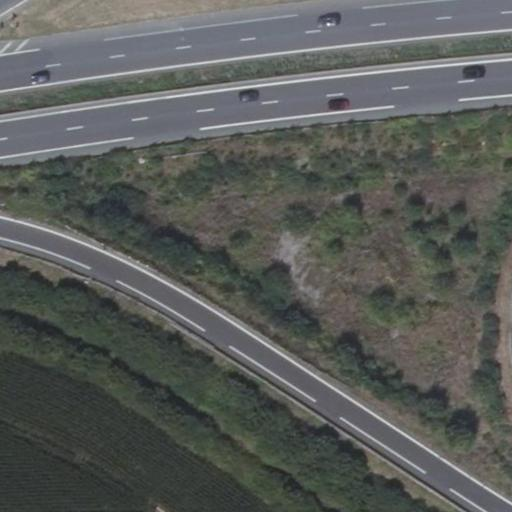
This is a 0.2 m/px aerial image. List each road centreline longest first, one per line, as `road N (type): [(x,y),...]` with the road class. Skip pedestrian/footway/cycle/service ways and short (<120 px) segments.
road 1 (trunk): [(0,229),(80,254),(179,303),(505,511)]
road 2 (trunk): [(511,12),(252,37),(0,74)]
road 3 (trunk): [(0,140),(511,78)]
